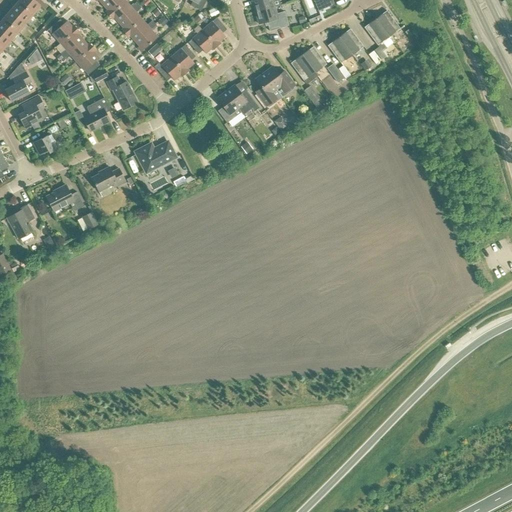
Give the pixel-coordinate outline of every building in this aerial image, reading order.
[(47,7),(39,0),(18,0),(0,21),(0,53),(41,7),(45,10),(47,7)] [(105,12),(109,16),(125,1),(124,0),(108,0),(102,5),(107,10),(105,12)] [(191,0),(193,1),(190,6),(201,11),(206,0),(191,0)] [(255,0),(252,1),(255,13),(274,7),(280,5),(278,0),(255,0)] [(315,0),(314,1),(318,11),(334,5),(332,0),(315,0)] [(114,18),(118,23),(138,6),(136,3),(131,7),(125,1),(109,16),(112,19),(114,18)] [(310,2),(303,6),(309,16),(315,13),(310,2)] [(121,30),(124,34),(141,19),(136,13),(141,8),(138,6),(118,23),(123,29),(121,30)] [(274,7),(255,13),(258,24),(267,22),(269,32),(288,26),(284,12),(276,14),(274,7)] [(157,9),(152,13),(155,17),(160,13),(157,9)] [(375,19),(388,37),(400,29),(386,11),(375,19)] [(298,18),(300,24),(306,23),(304,16),(298,18)] [(164,17),(158,22),(162,27),(168,22),(164,17)] [(212,22),(202,30),(217,47),(220,44),(219,42),(225,37),(222,33),(226,30),(216,18),(212,22)] [(129,36),(134,41),(154,24),(152,21),(147,25),(141,19),(124,34),(128,38),(129,36)] [(388,37),(375,19),(364,28),(377,46),(377,45),(379,47),(374,51),(381,60),(386,57),(382,52),(387,48),(382,42),(388,37)] [(52,34),(58,41),(75,27),(73,25),(72,27),(67,21),(63,24),(60,20),(48,30),(52,34)] [(154,24),(134,41),(139,47),(137,48),(140,52),(157,37),(152,31),(157,26),(154,24)] [(80,33),(75,27),(58,41),(65,50),(60,54),(62,57),(83,40),(78,34),(80,33)] [(350,29),(338,37),(352,55),(363,47),(350,29)] [(217,47),(202,30),(192,39),(188,42),(198,54),(202,50),(205,54),(211,48),(213,50),(217,47)] [(352,55),(338,37),(327,46),(340,64),(352,55)] [(70,55),(77,64),(94,49),(89,43),(87,45),(83,40),(62,57),(65,60),(70,55)] [(156,44),(148,52),(153,58),(161,50),(156,44)] [(180,49),(171,57),(185,74),(189,71),(187,69),(193,64),(191,61),(195,57),(185,45),(181,49),(180,49)] [(313,47),(302,55),(315,73),(326,65),(313,47)] [(94,49),(77,64),(83,71),(84,71),(87,75),(99,65),(95,61),(99,58),(94,52),(96,51),(94,49)] [(368,55),(376,64),(380,61),(373,51),(368,55)] [(315,73),(302,55),(290,63),(304,81),(315,73)] [(185,74),(171,57),(161,66),(157,70),(167,81),(171,77),(174,81),(180,76),(181,77),(185,74)] [(367,60),(361,65),(366,71),(371,67),(367,60)] [(31,82),(21,63),(10,75),(15,85),(5,90),(11,102),(29,93),(25,85),(31,82)] [(333,64),(327,69),(338,83),(344,79),(333,64)] [(343,66),(339,69),(346,79),(350,76),(343,66)] [(264,73),(276,90),(279,88),(284,94),(289,89),(294,86),(284,72),(279,75),(273,67),(264,73)] [(96,82),(107,76),(104,70),(93,76),(96,82)] [(276,90),(264,73),(255,80),(261,88),(256,92),(267,106),(276,99),(271,93),(276,90)] [(60,80),(64,85),(69,81),(64,76),(60,80)] [(111,90),(112,90),(122,109),(117,112),(117,113),(122,110),(123,110),(137,103),(126,82),(121,84),(117,77),(106,82),(111,90)] [(57,85),(51,88),(54,95),(61,91),(57,85)] [(231,100),(237,108),(242,115),(251,108),(254,112),(259,108),(245,90),(241,94),(234,85),(225,92),(231,100)] [(311,86),(304,91),(319,111),(325,106),(311,86)] [(72,89),(65,92),(69,100),(76,96),(72,89)] [(232,112),(237,108),(225,92),(217,99),(223,107),(217,111),(227,123),(236,116),(232,112)] [(39,96),(27,103),(21,106),(24,112),(18,115),(25,129),(43,120),(38,111),(45,108),(39,96)] [(86,109),(90,116),(83,119),(87,125),(90,132),(109,121),(105,113),(110,110),(104,98),(87,107),(86,109)] [(81,114),(76,117),(81,128),(87,125),(83,119),(81,114)] [(282,118),(275,122),(282,131),(288,126),(282,118)] [(61,137),(57,131),(55,125),(42,132),(45,137),(32,143),(39,156),(48,151),(49,153),(58,149),(54,141),(61,137)] [(276,127),(271,131),(275,136),(280,132),(276,127)] [(176,158),(168,142),(153,149),(151,144),(135,152),(146,173),(176,158)] [(250,146),(248,144),(242,149),(243,150),(246,154),(252,149),(250,146)] [(182,160),(176,163),(181,176),(187,173),(182,160)] [(135,161),(126,165),(134,182),(143,179),(135,161)] [(111,172),(109,167),(102,171),(103,172),(91,178),(98,192),(113,184),(114,187),(125,182),(118,169),(111,172)] [(183,177),(173,182),(175,185),(175,186),(185,181),(185,180),(183,177)] [(77,210),(84,206),(76,192),(71,195),(66,185),(56,190),(57,191),(46,197),(53,210),(66,204),(66,205),(72,202),(77,210)] [(138,189),(143,198),(150,194),(145,185),(138,189)] [(34,219),(27,205),(21,208),(22,210),(6,218),(18,239),(33,231),(28,222),(34,219)] [(81,217),(88,230),(98,225),(92,212),(81,217)] [(2,254),(0,255),(0,275),(10,270),(2,254)]
